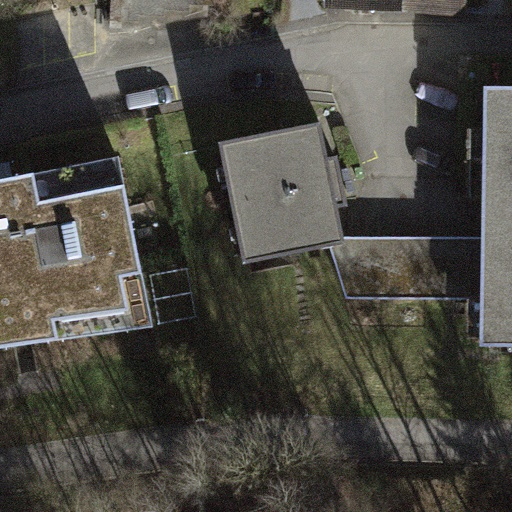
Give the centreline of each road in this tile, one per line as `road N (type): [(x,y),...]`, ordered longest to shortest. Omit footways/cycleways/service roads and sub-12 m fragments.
road 1 (track): [(511,444),(262,438),(0,473)]
road 2 (residential): [(0,110),(252,62),(335,52),(403,55)]
